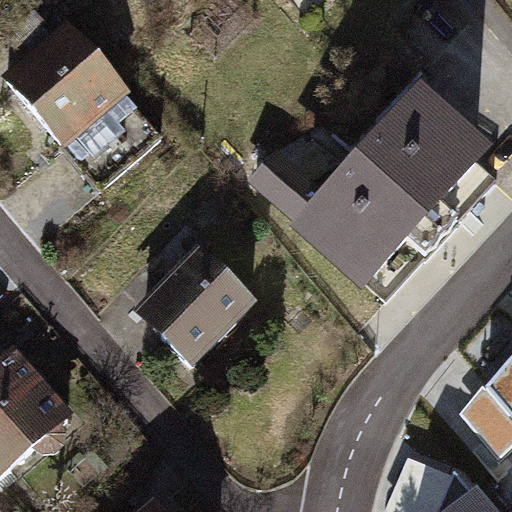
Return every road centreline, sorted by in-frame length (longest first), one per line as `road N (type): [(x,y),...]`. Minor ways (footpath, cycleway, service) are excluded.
road 1 (residential): [(243,511),(0,232)]
road 2 (residential): [(343,511),(365,430),(413,357),(511,246)]
